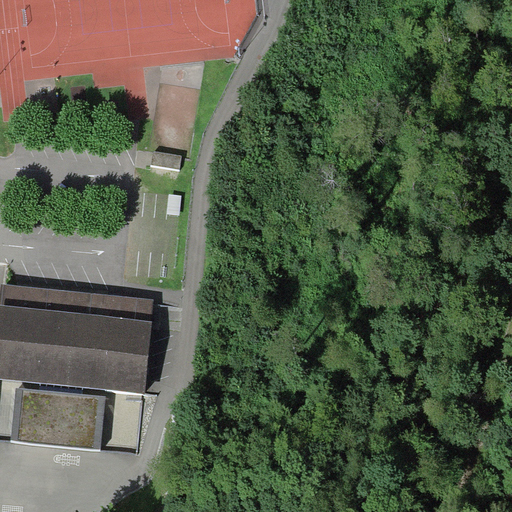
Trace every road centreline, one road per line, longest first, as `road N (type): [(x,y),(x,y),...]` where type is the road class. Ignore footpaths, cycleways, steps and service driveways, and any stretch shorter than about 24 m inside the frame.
road 1 (track): [(175,511),(187,469),(191,299),(210,138),(279,0)]
road 2 (track): [(511,337),(445,511)]
